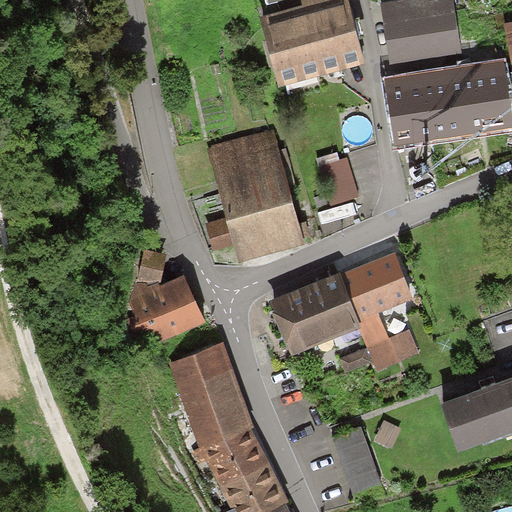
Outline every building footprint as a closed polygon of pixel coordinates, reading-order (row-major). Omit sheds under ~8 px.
[(300,0),(303,9),(262,20),(280,89),(367,65),(349,0),(300,0)] [(452,0),(414,0),(383,6),(393,65),(462,53),(452,0)] [(459,70),(386,82),(390,113),(396,148),(511,128),(511,105),(506,68),(460,75),(459,70)] [(237,244),(242,260),(305,242),(274,132),(211,150),(229,216),(237,244)] [(318,163),(331,203),(355,195),(345,161),(338,163),(336,157),(318,163)] [(237,244),(229,216),(205,223),(213,251),(237,244)] [(144,249),(138,283),(147,283),(149,286),(160,282),(162,282),(167,253),(144,249)] [(340,274),(360,321),(380,313),(415,298),(396,251),(340,274)] [(340,272),(270,302),(293,355),(360,328),(363,327),(360,321),(340,274),(340,272)] [(137,316),(129,321),(141,350),(206,322),(185,275),(162,286),(160,282),(149,286),(147,283),(138,283),(130,299),(132,305),(137,316)] [(390,339),(380,313),(360,321),(363,327),(360,328),(378,369),(418,353),(409,331),(390,339)] [(223,347),(170,365),(198,446),(251,428),(223,347)] [(373,362),(367,348),(341,358),(347,372),(373,362)] [(511,379),(493,387),(441,405),(458,454),(511,434),(511,379)] [(385,421),(378,439),(393,446),(401,428),(385,421)] [(363,427),(334,437),(354,494),(383,484),(363,427)] [(263,511),(285,502),(251,428),(198,446),(230,511),(263,511)] [(290,511),(285,502),(263,511),(290,511)]
